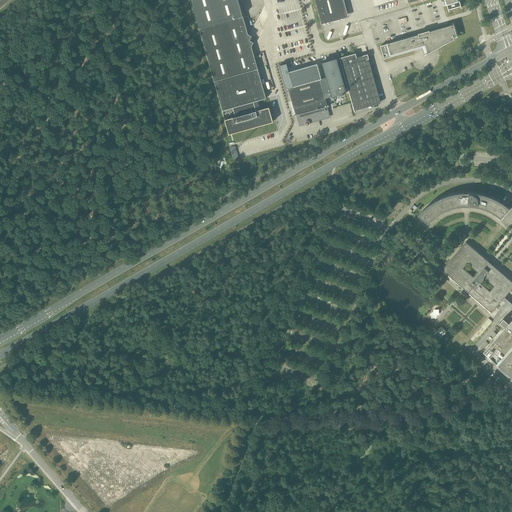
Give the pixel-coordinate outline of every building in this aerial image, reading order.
[(238,0),(191,0),(199,28),(222,111),(232,108),(235,117),(225,120),(229,134),(273,122),(269,107),(260,110),(257,101),(266,99),(262,85),(251,47),(253,43),(249,41),(252,37),(248,34),(243,16),(238,0)] [(314,0),(320,20),(347,13),(343,0),(314,0)] [(407,0),(408,3),(420,0),(445,0),(449,11),(449,10),(461,6),(461,8),(459,0),(407,0)] [(419,35),(380,46),(384,57),(387,56),(387,58),(389,58),(415,50),(422,48),(426,47),(428,54),(434,50),(437,49),(454,40),(454,38),(457,37),(453,24),(453,25),(430,32),(429,31),(424,33),(418,34),(419,35)] [(339,58),(347,85),(373,78),(368,60),(369,59),(368,54),(357,58),(355,54),(339,58)] [(288,73),(293,87),(288,89),(296,116),(327,107),(325,99),(333,97),(346,93),(337,59),(322,63),(326,78),(321,80),(317,65),(288,73)] [(373,78),(347,85),(355,112),(354,110),(380,103),(373,78)] [(432,220),(436,217),(437,216),(437,217),(441,214),(441,213),(446,211),(447,211),(452,209),(457,208),(463,207),(469,207),(474,207),(475,207),(480,209),(480,208),(480,209),(485,210),(486,210),(491,213),(496,216),(500,219),(501,220),(509,209),(503,205),(503,204),(497,201),(491,198),(490,198),(484,196),(484,195),(477,194),(476,194),(469,193),(462,193),(462,194),(462,193),(455,194),(448,196),(441,198),(441,199),(435,202),(434,202),(429,206),(428,206),(423,210),(423,211),(423,210),(418,215),(418,216),(428,225),(428,224),(432,220)] [(401,199),(387,216),(391,219),(405,203),(401,199)] [(493,265),(488,262),(488,261),(466,242),(465,242),(442,269),(441,270),(442,270),(463,289),(465,291),(473,297),(490,312),(491,313),(496,307),(499,304),(500,303),(511,288),(511,282),(500,272),(493,266),(493,265)] [(474,343),(492,322),(488,318),(470,339),(474,343)] [(499,323),(500,324),(505,328),(500,334),(483,353),(500,368),(511,378),(511,319),(511,321),(510,321),(510,322),(508,324),(503,319),(500,323),(499,323)]
